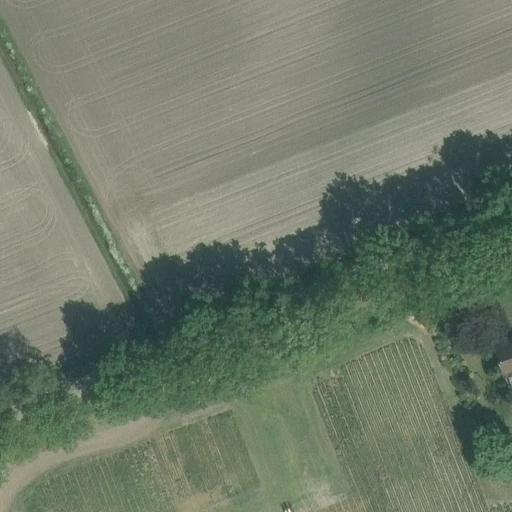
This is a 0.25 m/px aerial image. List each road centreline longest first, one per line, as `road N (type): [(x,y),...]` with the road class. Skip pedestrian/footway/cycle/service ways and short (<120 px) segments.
road 1 (unclassified): [(0,410),(511,209)]
road 2 (track): [(0,19),(168,342)]
